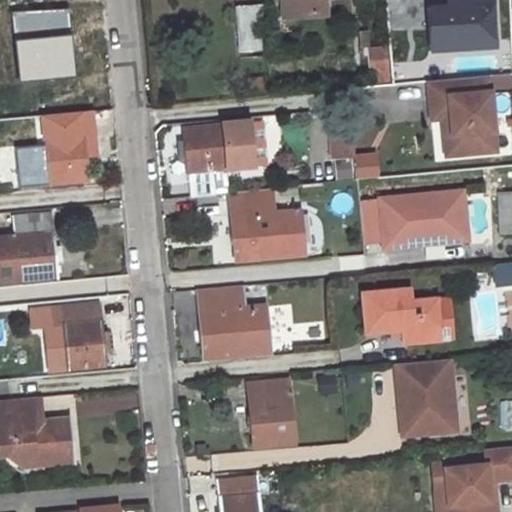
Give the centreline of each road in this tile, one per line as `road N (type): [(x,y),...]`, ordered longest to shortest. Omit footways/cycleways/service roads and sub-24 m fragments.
road 1 (residential): [(125,0),(172,511)]
road 2 (unknown): [(150,277),(389,256)]
